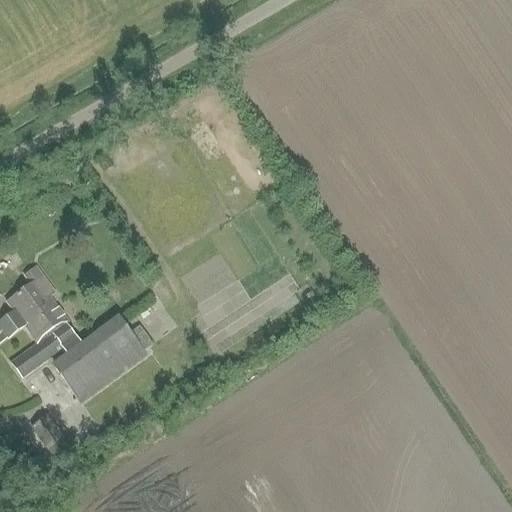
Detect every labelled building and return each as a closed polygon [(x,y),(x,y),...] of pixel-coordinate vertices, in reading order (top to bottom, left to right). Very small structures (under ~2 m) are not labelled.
[(8,303),(17,314),(0,326),(0,345),(0,346),(25,328),(28,332),(31,330),(38,340),(35,342),(38,345),(68,323),(50,298),(55,295),(35,267),(23,277),(30,287),(8,303)] [(69,387),(78,399),(143,352),(118,318),(80,345),(66,355),(52,365),(69,387)] [(80,345),(66,326),(11,367),(22,381),(63,351),(66,355),(80,345)] [(47,417),(31,428),(36,435),(60,467),(76,455),(47,417)] [(40,469),(34,459),(21,468),(27,478),(40,469)]
